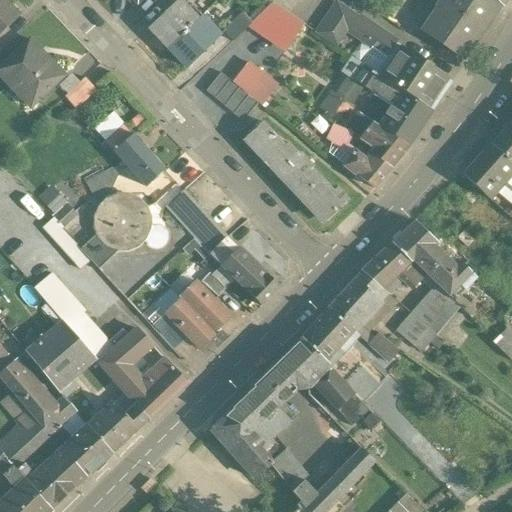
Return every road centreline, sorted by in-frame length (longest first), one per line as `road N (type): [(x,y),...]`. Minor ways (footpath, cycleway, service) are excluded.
road 1 (residential): [(329,272),(66,0)]
road 2 (secondary): [(87,511),(329,272)]
road 3 (secondary): [(329,272),(404,199),(511,49)]
